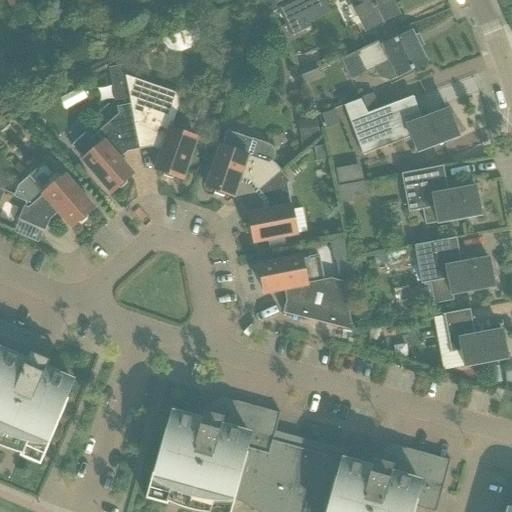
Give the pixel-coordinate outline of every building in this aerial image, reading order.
[(7,0),(12,10),(21,6),(17,0),(7,0)] [(54,0),(57,9),(78,1),(77,0),(54,0)] [(320,0),(294,0),(277,8),(291,37),(292,37),(287,25),(324,7),(320,0)] [(350,0),(358,16),(366,32),(380,24),(398,16),(390,0),(350,0)] [(341,61),(350,81),(376,69),(374,64),(387,57),(397,78),(413,70),(426,64),(411,33),(393,41),(387,45),(384,40),(341,61)] [(40,46),(29,52),(36,68),(47,62),(40,46)] [(316,64),(300,71),(305,83),(321,76),(316,64)] [(155,171),(182,180),(196,139),(171,130),(179,106),(176,94),(125,76),(130,105),(139,150),(151,148),(162,152),(155,171)] [(0,87),(0,86),(0,117),(14,109),(0,87)] [(372,94),(361,99),(368,114),(379,109),(372,94)] [(344,107),(362,156),(411,138),(417,153),(458,137),(448,111),(427,119),(427,118),(421,118),(413,97),(394,104),(367,115),(360,100),(344,107)] [(82,161),(111,194),(132,176),(119,160),(127,153),(139,150),(130,105),(117,108),(118,115),(90,140),(85,134),(71,147),(79,155),(80,154),(84,159),(82,161)] [(335,110),(321,115),(326,129),(340,124),(335,110)] [(299,123),(298,123),(302,151),(303,151),(319,137),(316,119),(299,123)] [(213,170),(206,189),(215,192),(214,195),(223,198),(224,195),(233,198),(240,178),(250,182),(258,191),(280,172),(271,162),(248,154),(252,141),(226,132),(221,147),(213,170)] [(422,210),(425,226),(437,223),(437,224),(480,216),(475,188),(454,192),(453,191),(447,191),(443,167),(401,175),(408,213),(422,210)] [(250,224),(247,225),(249,235),(252,234),(254,243),(273,239),(297,234),(292,211),(291,207),(287,185),(289,183),(280,172),(258,191),(266,200),(268,212),(248,215),(250,224)] [(24,207),(18,220),(26,224),(45,232),(50,220),(58,213),(72,228),(79,222),(80,224),(88,218),(86,216),(93,210),(80,195),(64,177),(44,194),(28,209),(24,207)] [(349,184),(337,186),(340,204),(352,202),(351,198),(349,184)] [(429,244),(414,247),(421,285),(429,283),(434,305),(453,301),(451,295),(474,291),(494,288),(493,282),(495,281),(491,271),(489,260),(469,264),(468,262),(460,262),(456,239),(436,242),(429,244)] [(385,254),(373,257),(375,266),(387,264),(385,254)] [(283,314),(352,331),(343,283),(331,279),(324,281),(319,256),(308,258),(308,259),(302,260),(301,258),(258,266),(264,294),(284,291),(287,302),(283,314)] [(461,352),(464,367),(507,359),(502,332),(480,336),(480,335),(474,334),(470,310),(442,315),(443,317),(444,316),(450,352),(449,352),(449,354),(461,352)] [(0,442),(3,444),(21,453),(19,457),(40,466),(72,381),(45,370),(49,362),(45,360),(47,357),(40,342),(36,340),(37,338),(0,322),(0,442)] [(371,469),(333,458),(335,451),(275,434),(280,414),(279,414),(279,416),(227,402),(226,403),(222,402),(208,411),(207,413),(203,412),(201,421),(173,414),(168,432),(164,430),(145,499),(167,506),(168,502),(179,503),(189,506),(199,509),(205,511),(231,511),(235,499),(242,500),(260,511),(262,511),(414,511),(416,507),(434,511),(436,511),(450,461),(449,461),(448,463),(397,449),(396,451),(392,450),(378,458),(377,461),(373,460),(371,469)]
